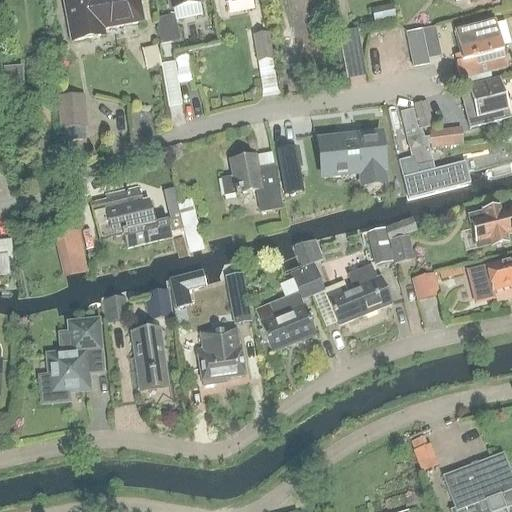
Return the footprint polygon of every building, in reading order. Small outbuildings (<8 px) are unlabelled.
[(14,77),(44,73),(41,50),(33,51),(31,37),(39,36),(35,0),(19,0),(20,2),(6,4),(0,4),(0,5),(8,77),(14,77)] [(138,0),(62,0),(71,43),(105,36),(104,31),(143,23),(138,0)] [(170,0),(172,10),(199,5),(198,0),(170,0)] [(392,6),(369,11),(373,25),(395,21),(392,6)] [(179,42),(173,15),(157,19),(159,46),(179,42)] [(453,33),(459,56),(454,58),(460,80),(507,68),(496,23),(453,33)] [(435,28),(421,31),(427,61),(440,58),(435,28)] [(336,35),(344,72),(364,68),(356,31),(336,35)] [(421,31),(405,34),(412,69),(428,65),(427,61),(421,31)] [(252,37),(256,63),(272,60),(268,34),(252,37)] [(142,51),(146,71),(160,68),(156,48),(142,51)] [(509,119),(498,81),(467,90),(472,105),(463,107),(470,131),(509,119)] [(82,97),(59,99),(62,130),(84,128),(85,127),(82,97)] [(425,103),(415,105),(421,131),(423,139),(423,138),(421,131),(431,128),(425,103)] [(399,113),(414,169),(432,164),(427,146),(430,145),(431,150),(429,139),(423,138),(423,139),(421,131),(415,105),(410,107),(411,110),(399,113)] [(430,138),(423,138),(429,139),(431,150),(462,145),(460,129),(429,133),(430,138)] [(384,174),(380,135),(318,142),(322,180),(359,176),(361,190),(385,187),(384,174)] [(295,147),(276,151),(284,195),(303,192),(295,147)] [(259,214),(281,210),(274,166),(257,169),(255,157),(228,162),(231,178),(220,180),(223,198),(255,192),(259,214)] [(458,169),(405,181),(409,199),(462,187),(458,169)] [(98,243),(122,237),(126,251),(171,240),(167,222),(154,225),(148,201),(142,203),(138,187),(104,196),(105,201),(92,204),(91,198),(88,199),(98,243)] [(203,251),(190,200),(176,203),(189,254),(203,251)] [(477,249),(493,245),(493,248),(508,244),(506,236),(511,234),(511,213),(501,216),(498,207),(482,211),(483,215),(469,218),(477,249)] [(411,219),(385,229),(393,265),(413,261),(408,236),(416,233),(415,231),(412,221),(411,219)] [(79,231),(53,237),(63,279),(88,274),(79,231)] [(367,235),(374,267),(392,263),(385,231),(367,235)] [(12,258),(10,242),(0,243),(0,276),(7,276),(5,259),(12,258)] [(301,269),(321,261),(314,242),(293,248),(301,269)] [(511,285),(511,260),(469,271),(477,301),(489,298),(487,292),(511,285)] [(312,265),(301,270),(312,297),(323,293),(312,265)] [(347,276),(349,280),(353,289),(347,292),(345,288),(326,296),(338,327),(392,306),(380,278),(376,280),(370,266),(347,276)] [(441,280),(462,275),(460,267),(439,273),(441,280)] [(254,312),(272,355),(287,349),(286,346),(315,334),(301,301),(312,297),(301,270),(289,275),(297,294),(254,312)] [(205,287),(204,280),(202,272),(183,277),(168,280),(176,310),(185,308),(181,293),(187,292),(205,287)] [(224,278),(233,326),(250,323),(242,275),(224,278)] [(411,280),(416,303),(438,298),(434,276),(411,280)] [(145,293),(148,320),(170,318),(167,291),(145,293)] [(126,321),(124,297),(103,299),(105,323),(126,321)] [(40,379),(42,402),(67,400),(66,392),(87,391),(86,374),(101,373),(97,320),(66,322),(67,333),(56,334),(58,355),(46,356),(48,378),(40,379)] [(197,354),(201,385),(202,388),(217,386),(217,382),(244,378),(241,353),(239,353),(236,332),(200,337),(202,353),(197,354)] [(129,361),(133,385),(133,391),(166,387),(158,334),(132,337),(135,360),(129,361)] [(410,441),(422,471),(437,466),(425,435),(410,441)] [(453,511),(492,511),(511,505),(511,480),(511,481),(502,457),(443,480),(456,511),(453,511)]
